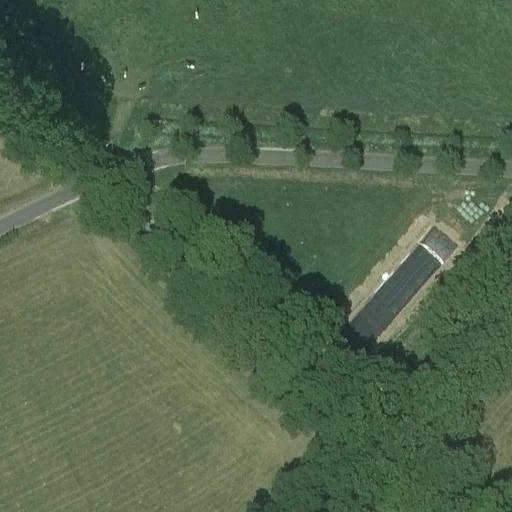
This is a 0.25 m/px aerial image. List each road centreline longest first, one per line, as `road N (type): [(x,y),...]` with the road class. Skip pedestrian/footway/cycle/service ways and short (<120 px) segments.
road 1 (unclassified): [(436,511),(99,178)]
road 2 (unclassified): [(99,178),(189,153),(511,170)]
road 3 (track): [(336,511),(511,304)]
road 4 (unclassified): [(99,178),(0,80)]
